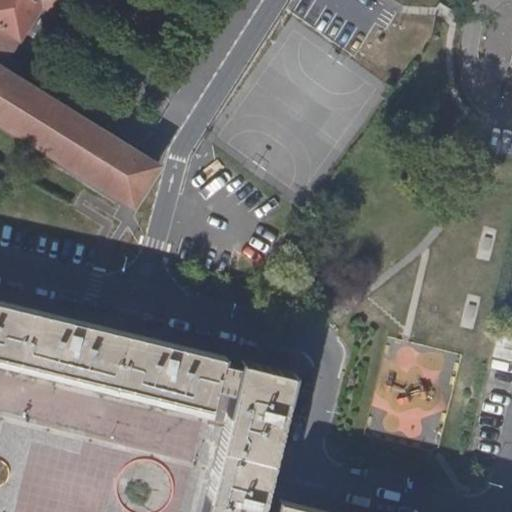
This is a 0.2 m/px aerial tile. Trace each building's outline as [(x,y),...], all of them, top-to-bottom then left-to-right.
[(3,64),(42,0),(44,0),(49,3),(51,0),(0,0),(0,116),(135,200),(159,160),(3,64)] [(109,0),(154,28),(168,6),(158,0),(109,0)] [(223,351),(0,295),(0,351),(210,404),(216,381),(225,384),(226,377),(231,359),(221,356),(223,351)] [(255,511),(289,373),(231,359),(226,377),(225,384),(233,386),(201,511),(255,511)] [(341,511),(275,496),(270,511),(341,511)]
